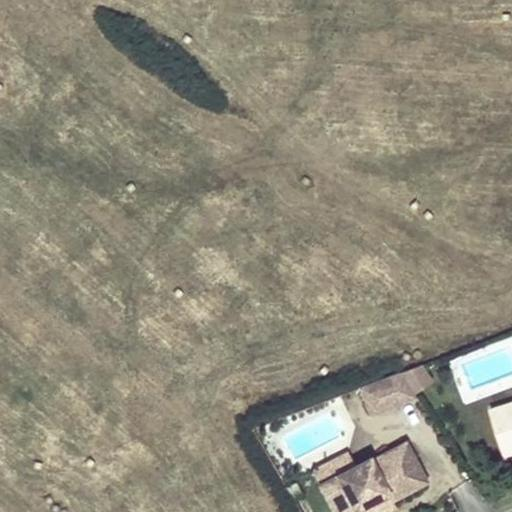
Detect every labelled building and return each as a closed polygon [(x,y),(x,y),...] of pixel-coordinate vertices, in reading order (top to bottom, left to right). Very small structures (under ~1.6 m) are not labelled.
[(398,371),(366,384),(385,413),(413,394),(398,371)] [(511,451),(511,402),(491,409),(505,454),(511,451)] [(354,465),(318,482),(332,511),(346,511),(349,510),(354,511),(361,511),(373,507),(376,498),(385,494),(388,500),(424,482),(406,444),(370,461),(369,458),(354,465)] [(312,468),(318,482),(354,465),(347,451),(312,468)] [(354,511),(349,510),(346,511),(381,511),(392,507),(388,500),(385,494),(376,498),(373,507),(361,511),(354,511)]
